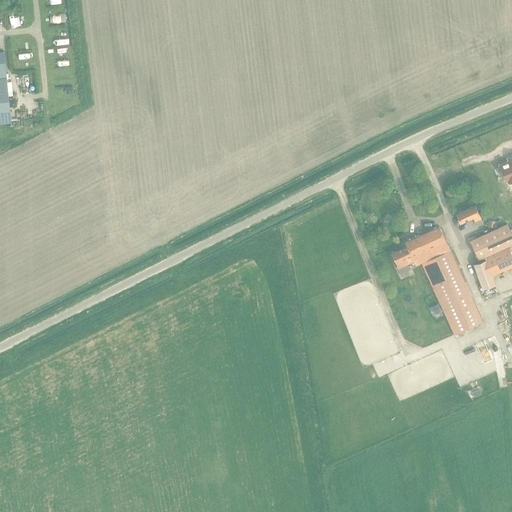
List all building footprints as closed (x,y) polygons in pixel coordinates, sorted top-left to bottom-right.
[(0,78),(0,122),(11,122),(6,78),(0,78)] [(511,157),(509,158),(510,161),(500,165),(506,180),(508,179),(509,182),(511,180),(511,157)] [(475,223),(481,220),(474,207),(455,216),(460,225),(472,219),(475,223)] [(491,277),(511,267),(511,236),(507,225),(469,242),(477,261),(483,258),(484,261),(472,265),(481,290),(494,285),(491,277)] [(450,249),(449,249),(439,226),(404,241),(407,246),(391,253),(398,268),(409,263),(411,267),(415,265),(421,263),(454,335),(483,322),(450,249)] [(421,275),(408,280),(414,295),(426,291),(421,275)]
